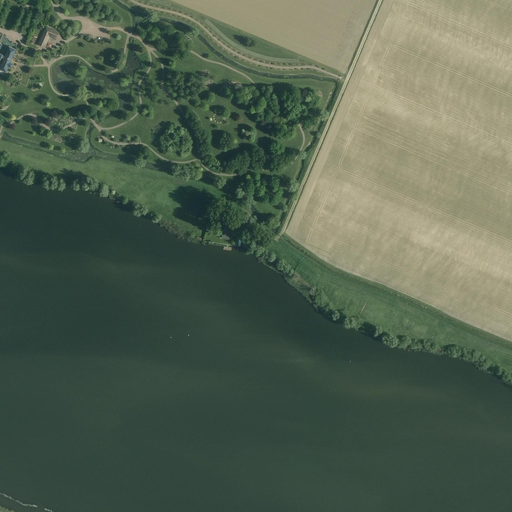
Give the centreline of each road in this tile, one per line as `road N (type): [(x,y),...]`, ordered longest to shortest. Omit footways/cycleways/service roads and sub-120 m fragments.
road 1 (track): [(0,142),(219,193),(280,243)]
road 2 (track): [(274,238),(346,80)]
